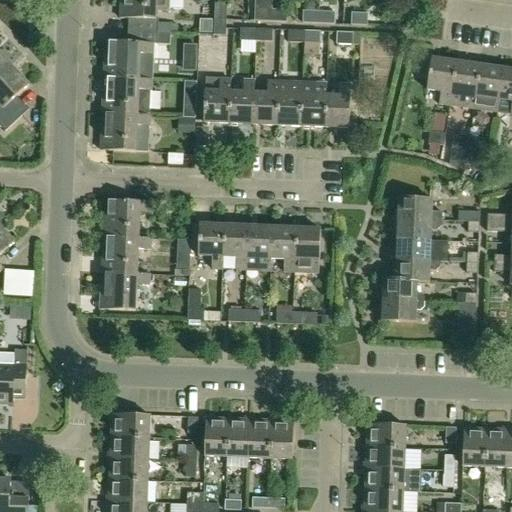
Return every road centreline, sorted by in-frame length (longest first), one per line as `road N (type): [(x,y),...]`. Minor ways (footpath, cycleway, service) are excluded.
road 1 (residential): [(331,181),(62,174)]
road 2 (residential): [(80,365),(325,374)]
road 3 (residential): [(62,174),(57,312),(80,365)]
road 4 (residential): [(325,374),(511,381)]
road 5 (residential): [(69,0),(62,174)]
road 6 (residential): [(0,447),(74,449),(80,365)]
road 7 (residential): [(322,511),(325,374)]
